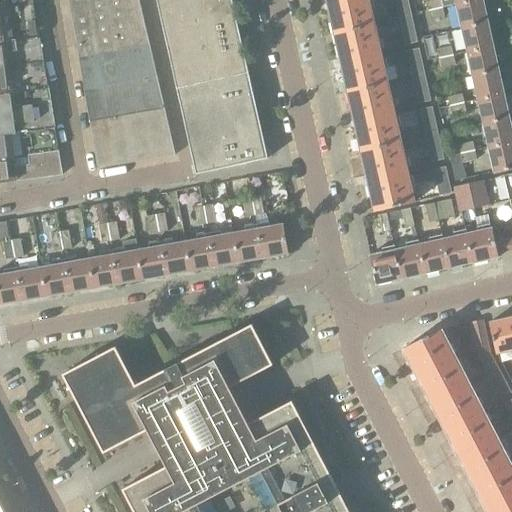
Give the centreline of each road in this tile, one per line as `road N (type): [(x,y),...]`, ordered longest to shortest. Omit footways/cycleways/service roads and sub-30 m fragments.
road 1 (residential): [(0,334),(334,274)]
road 2 (residential): [(334,274),(274,0)]
road 3 (residential): [(83,188),(186,170),(147,0)]
road 4 (residential): [(429,511),(356,371),(345,322)]
road 5 (residential): [(83,188),(50,0)]
road 6 (residential): [(511,284),(345,322)]
